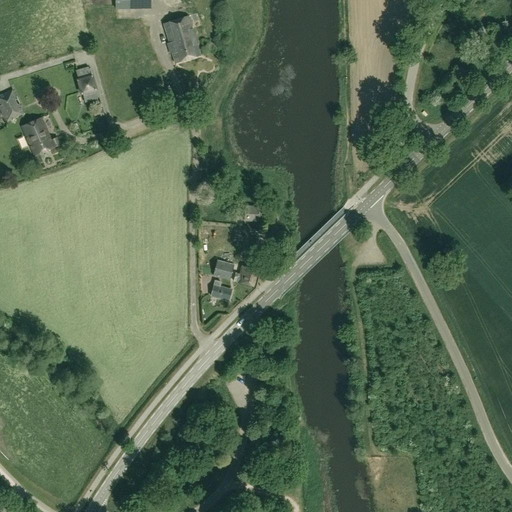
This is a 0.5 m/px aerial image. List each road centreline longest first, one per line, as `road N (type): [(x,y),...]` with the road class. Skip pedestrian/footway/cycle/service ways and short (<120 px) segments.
road 1 (tertiary): [(92,511),(211,355),(367,202)]
road 2 (unclassified): [(511,476),(400,245),(367,202)]
road 3 (unclassified): [(434,139),(413,118),(407,96),(417,54),(446,0)]
road 4 (unclassified): [(197,511),(236,465),(243,381)]
